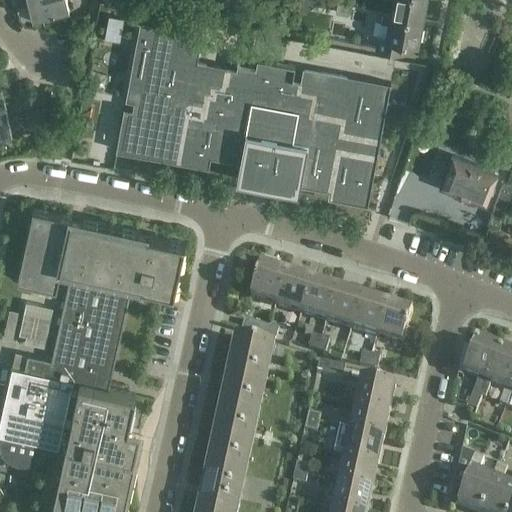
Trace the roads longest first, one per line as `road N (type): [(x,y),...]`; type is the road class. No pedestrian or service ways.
road 1 (residential): [(157,511),(225,213)]
road 2 (residential): [(457,285),(225,213)]
road 3 (residential): [(411,511),(457,285)]
road 4 (residential): [(225,213),(62,180),(0,177)]
